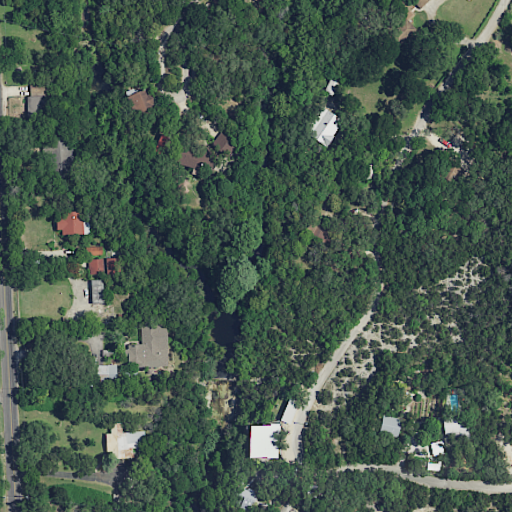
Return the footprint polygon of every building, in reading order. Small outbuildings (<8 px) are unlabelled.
[(415,29),(404,20),(387,37),(398,47),(415,29)] [(326,88),(332,91),(337,80),(332,77),(326,88)] [(43,96),(44,84),(29,84),(29,95),(43,96)] [(153,109),(148,89),(127,94),(132,114),(153,109)] [(52,97),(26,96),(25,118),(52,119),(52,97)] [(343,122),(321,106),(303,131),(324,146),(343,122)] [(238,142),(221,130),(210,145),(227,157),(238,142)] [(42,138),(43,172),(73,171),(73,148),(62,149),(61,137),(42,138)] [(173,163),(209,174),(214,155),(178,145),(173,163)] [(363,179),(376,177),(374,164),(361,166),(363,179)] [(82,216),(82,211),(57,212),(58,235),(89,234),(88,215),(82,216)] [(101,255),(101,247),(87,247),(87,256),(101,255)] [(105,274),(118,274),(118,258),(105,258),(105,274)] [(87,259),(88,275),(103,274),(102,259),(87,259)] [(90,304),(102,303),(101,279),(90,280),(90,304)] [(140,344),(126,345),(127,364),(136,363),(136,368),(166,367),(165,323),(140,324),(140,344)] [(115,365),(95,365),(96,383),(116,382),(115,365)] [(378,433),(397,437),(400,419),(381,415),(378,433)] [(467,417),(441,418),(442,437),(468,436),(467,417)] [(107,458),(144,457),(143,431),(120,432),(120,423),(109,423),(109,433),(106,433),(107,458)] [(278,458),(277,425),(248,425),(249,458),(278,458)] [(432,456),(444,453),(441,441),(428,444),(432,456)] [(250,510),(254,491),(240,488),(236,507),(250,510)]
